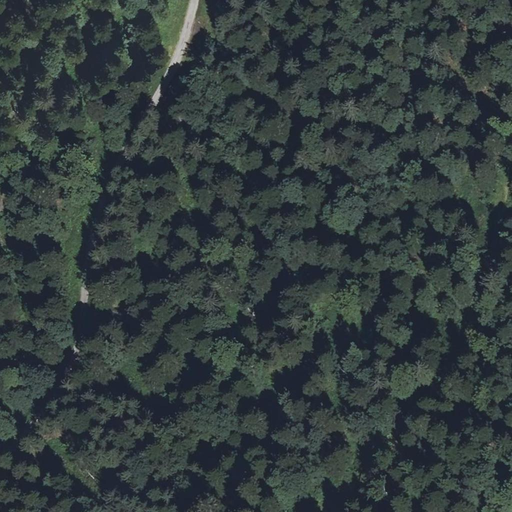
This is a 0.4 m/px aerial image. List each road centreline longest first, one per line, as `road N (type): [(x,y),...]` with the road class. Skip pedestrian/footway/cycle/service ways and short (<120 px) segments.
road 1 (track): [(0,462),(77,355),(100,204),(170,82),(198,0)]
road 2 (track): [(328,511),(452,390),(511,177)]
